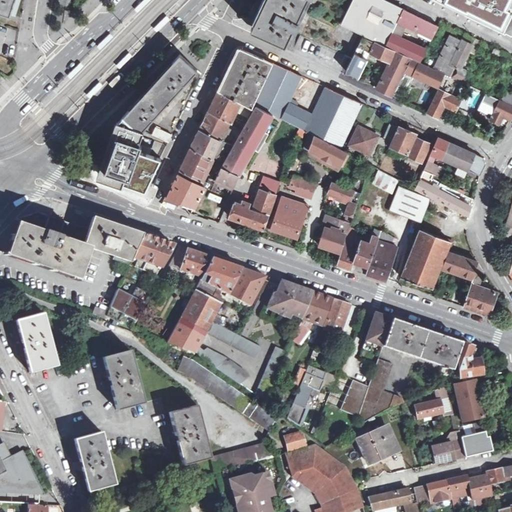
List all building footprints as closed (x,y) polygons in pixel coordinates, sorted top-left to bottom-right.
[(0,0),(0,11),(10,15),(14,2),(14,0),(0,0)] [(144,0),(136,9),(140,12),(151,0),(144,0)] [(254,30),(290,46),(310,0),(264,0),(252,26),(254,30)] [(397,22),(403,9),(385,0),(357,0),(345,26),(364,35),(371,38),(386,45),(392,32),(397,22)] [(489,25),(511,36),(511,34),(511,0),(438,0),(449,5),(455,8),(457,7),(466,11),(466,14),(472,17),(489,25)] [(438,26),(403,9),(397,22),(392,32),(386,45),(395,49),(411,57),(421,62),(425,53),(427,49),(400,36),(405,25),(432,38),(438,26)] [(168,14),(155,27),(159,30),(172,17),(168,14)] [(439,59),(435,68),(444,73),(446,73),(464,35),(453,30),(439,59)] [(114,36),(111,33),(98,46),(102,49),(114,36)] [(464,35),(446,73),(459,80),(462,81),(467,71),(461,69),(476,38),(465,33),(464,35)] [(371,38),(364,35),(358,47),(365,50),(371,38)] [(389,61),(394,51),(374,41),(372,44),(374,45),(371,52),(389,61)] [(235,55),(218,91),(240,101),(252,107),(253,104),(273,63),(247,51),(239,47),(235,55)] [(492,53),(499,56),(501,51),(495,48),(492,53)] [(411,57),(395,49),(394,51),(389,61),(377,88),(387,93),(392,96),(394,93),(402,75),(411,57)] [(132,50),(119,64),(122,67),(135,53),(132,50)] [(370,60),(355,53),(346,72),(361,79),(370,60)] [(439,59),(425,53),(421,62),(435,68),(439,59)] [(133,125),(142,130),(197,70),(180,54),(167,68),(133,106),(123,116),(133,125)] [(411,57),(402,75),(410,78),(412,79),(414,75),(438,86),(444,73),(435,68),(421,62),(411,57)] [(85,65),(82,62),(70,75),(73,78),(85,65)] [(272,114),(282,118),(291,99),(302,76),(294,72),(273,63),(253,104),(256,106),(272,114)] [(459,80),(446,73),(428,112),(438,117),(444,104),(457,110),(461,100),(451,95),(459,80)] [(402,96),(410,78),(402,75),(394,93),(402,96)] [(105,83),(102,80),(89,93),(92,96),(105,83)] [(342,148),(363,103),(338,92),(325,87),(312,115),(296,107),(299,102),(291,99),(282,118),(342,148)] [(231,122),(240,101),(218,91),(217,94),(209,111),(229,121),(231,122)] [(511,105),(502,100),(486,92),(479,107),(493,114),(490,120),(499,124),(503,117),(510,121),(511,116),(511,105)] [(511,94),(506,92),(502,100),(511,105),(511,94)] [(262,132),(272,114),(256,106),(236,140),(233,146),(223,163),(221,166),(239,175),(253,149),(258,152),(268,134),(262,132)] [(225,131),(229,121),(209,111),(205,119),(200,129),(231,144),(233,146),(236,140),(226,136),(228,132),(225,131)] [(106,151),(99,174),(122,182),(146,190),(161,158),(151,154),(153,147),(140,144),(144,131),(142,130),(133,125),(123,116),(118,121),(115,126),(106,151)] [(392,141),(398,127),(390,123),(384,137),(392,141)] [(153,134),(168,142),(172,135),(156,127),(153,134)] [(409,157),(422,162),(430,143),(425,141),(415,137),(416,134),(414,133),(403,129),(402,128),(398,127),(392,141),(390,146),(406,153),(404,158),(408,160),(409,157)] [(369,153),(377,136),(361,129),(359,128),(349,150),(354,153),(357,147),(369,153)] [(213,158),(221,162),(231,144),(200,129),(197,136),(191,148),(213,158)] [(340,165),(347,152),(310,134),(305,146),(340,165)] [(465,177),(468,169),(480,175),(483,168),(485,164),(483,158),(438,137),(431,153),(434,155),(458,165),(455,173),(465,177)] [(205,177),(213,158),(191,148),(183,164),(180,170),(203,181),(207,183),(209,179),(205,177)] [(424,170),(434,175),(438,166),(431,163),(428,161),(424,170)] [(233,186),(239,175),(221,166),(215,180),(218,182),(219,179),(233,186)] [(432,178),(434,175),(424,170),(416,188),(431,196),(431,198),(430,199),(433,200),(434,197),(468,215),(470,209),(470,206),(457,199),(429,185),(433,179),(432,178)] [(376,171),(371,186),(394,193),(398,177),(376,171)] [(355,178),(341,172),(338,179),(352,186),(355,178)] [(195,207),(207,183),(203,181),(201,185),(190,180),(191,177),(188,175),(187,178),(179,174),(167,197),(195,207)] [(265,226),(271,209),(276,194),(275,193),(279,182),(263,176),(252,208),(249,207),(251,203),(242,200),(241,204),(236,201),(230,217),(264,229),(265,226)] [(310,190),(312,191),(314,183),(293,176),(290,184),(299,186),(310,190)] [(350,201),(345,214),(353,216),(358,203),(351,201),(354,191),(332,183),(329,193),(350,201)] [(310,190),(299,186),(296,193),(308,197),(310,190)] [(430,199),(431,198),(399,186),(390,210),(422,222),(430,199)] [(222,202),(223,196),(209,193),(208,199),(222,202)] [(297,237),(308,205),(282,196),(277,211),(271,209),(265,226),(297,237)] [(37,212),(17,219),(12,234),(12,235),(9,244),(6,253),(76,278),(87,247),(114,256),(113,259),(127,264),(128,261),(130,262),(141,233),(136,232),(94,217),(93,217),(92,217),(87,230),(64,222),(64,221),(37,212)] [(337,251),(340,252),(350,222),(327,215),(325,221),(327,222),(319,245),(337,251)] [(351,242),(354,235),(356,229),(350,227),(345,240),(351,242)] [(375,228),(373,234),(379,236),(382,230),(375,228)] [(452,242),(419,229),(401,277),(433,288),(452,242)] [(379,236),(368,266),(366,273),(375,276),(386,280),(397,246),(390,244),(394,236),(387,232),(382,230),(379,236)] [(149,236),(141,233),(130,262),(128,266),(133,268),(137,258),(139,259),(136,268),(139,269),(130,289),(138,292),(147,273),(151,274),(155,267),(160,269),(173,244),(170,243),(149,236)] [(354,261),(368,266),(379,236),(373,234),(370,242),(360,239),(361,237),(354,235),(351,242),(345,240),(341,252),(338,261),(337,263),(351,268),(354,261)] [(455,237),(450,249),(454,250),(459,239),(455,237)] [(183,248),(179,246),(169,266),(201,277),(211,257),(183,248)] [(92,251),(85,275),(94,278),(101,253),(92,251)] [(340,252),(337,251),(336,254),(333,253),(331,259),(338,261),(341,252),(340,252)] [(473,278),(478,262),(449,252),(443,268),(473,278)] [(222,261),(211,257),(201,277),(199,280),(226,293),(228,294),(241,268),(222,261)] [(473,278),(463,306),(476,311),(488,315),(496,291),(479,285),(483,271),(478,262),(473,278)] [(255,273),(241,268),(228,294),(250,304),(265,276),(255,273)] [(212,322),(226,293),(199,280),(164,346),(194,357),(196,352),(199,347),(206,333),(212,322)] [(289,284),(281,281),(276,292),(279,293),(278,296),(274,294),(268,305),(272,307),(271,309),(278,312),(279,311),(285,314),(284,315),(289,317),(291,313),(302,317),(306,308),(312,292),(307,290),(306,292),(289,284)] [(150,305),(118,290),(110,306),(142,322),(150,305)] [(312,291),(312,292),(306,308),(302,317),(301,318),(321,325),(331,298),(322,295),(312,291)] [(321,325),(301,318),(292,340),(314,348),(332,299),(331,298),(321,325)] [(345,303),(334,299),(319,340),(326,342),(330,331),(339,334),(350,305),(345,303)] [(115,315),(96,307),(93,314),(112,322),(115,315)] [(44,312),(15,320),(20,339),(29,373),(57,365),(44,312)] [(391,319),(374,313),(364,344),(371,347),(373,343),(382,346),(391,319)] [(397,321),(391,319),(382,346),(442,366),(440,372),(445,385),(446,387),(450,386),(449,383),(455,381),(452,363),(455,356),(460,342),(423,329),(397,321)] [(239,335),(212,322),(206,333),(233,347),(239,335)] [(261,346),(248,340),(243,351),(255,357),(261,346)] [(468,345),(460,342),(455,356),(458,357),(456,363),(459,378),(462,377),(481,374),(480,369),(479,359),(470,360),(470,355),(473,346),(468,345)] [(269,431),(277,417),(192,359),(180,355),(164,347),(159,359),(176,367),(177,364),(180,364),(178,371),(185,373),(269,431)] [(202,351),(199,347),(196,352),(200,357),(239,384),(248,376),(244,370),(242,371),(238,366),(236,367),(232,362),(231,363),(226,358),(224,359),(220,354),(218,356),(213,351),(211,353),(207,348),(202,351)] [(266,401),(287,352),(275,347),(255,394),(266,401)] [(131,350),(103,357),(117,410),(144,403),(131,350)] [(358,417),(362,424),(369,420),(376,415),(385,411),(392,408),(401,404),(403,402),(401,398),(383,391),(392,364),(378,359),(368,386),(358,416),(358,417)] [(507,372),(506,364),(485,367),(480,369),(481,374),(484,376),(507,372)] [(325,373),(307,365),(305,370),(299,388),(287,419),(299,426),(306,408),(304,408),(312,389),(319,391),(321,385),(323,380),(322,380),(325,373)] [(305,370),(299,368),(293,385),(299,388),(305,370)] [(337,377),(325,373),(322,380),(323,380),(321,385),(332,389),(337,377)] [(459,378),(459,379),(458,379),(459,384),(454,385),(457,397),(462,422),(481,417),(476,392),(474,381),(463,383),(462,377),(459,378)] [(368,386),(352,379),(340,409),(358,417),(358,416),(368,386)] [(453,399),(450,386),(446,387),(445,385),(439,388),(441,399),(416,404),(418,409),(419,417),(444,411),(445,415),(451,414),(456,413),(453,399)] [(197,405),(169,412),(183,464),(211,457),(197,405)] [(482,422),(459,428),(461,439),(461,442),(465,457),(492,451),(489,437),(485,437),(482,422)] [(368,466),(402,451),(390,424),(356,438),(368,466)] [(101,432),(73,438),(80,462),(87,491),(115,484),(101,432)] [(301,433),(285,437),(288,451),(306,447),(303,435),(301,433)] [(435,464),(465,457),(461,442),(461,439),(431,445),(435,464)] [(264,443),(211,457),(214,472),(273,456),(264,443)] [(317,445),(285,453),(291,476),(315,493),(320,504),(321,507),(314,510),(314,511),(348,511),(363,507),(357,488),(348,473),(346,466),(317,445)] [(22,450),(0,460),(0,461),(5,471),(0,473),(0,502),(26,504),(39,505),(39,504),(40,504),(40,503),(39,503),(39,498),(39,492),(41,492),(42,491),(42,489),(33,472),(22,450)] [(502,468),(486,472),(486,475),(468,479),(471,493),(472,500),(473,499),(490,496),(489,492),(485,492),(484,482),(487,481),(494,479),(495,482),(502,481),(501,476),(503,475),(504,479),(507,479),(506,475),(511,473),(511,464),(501,467),(502,468)] [(265,473),(230,480),(232,489),(235,488),(237,496),(235,497),(238,511),(270,511),(269,506),(274,505),(271,494),(273,494),(269,480),(266,481),(265,473)] [(457,497),(471,493),(468,479),(467,475),(447,480),(451,500),(453,508),(456,508),(455,506),(459,505),(457,497)] [(157,480),(149,483),(151,490),(159,487),(157,480)] [(451,500),(447,480),(425,485),(419,486),(414,487),(417,503),(422,502),(429,501),(429,504),(451,500)] [(410,501),(408,489),(368,498),(371,507),(372,509),(410,501)]
